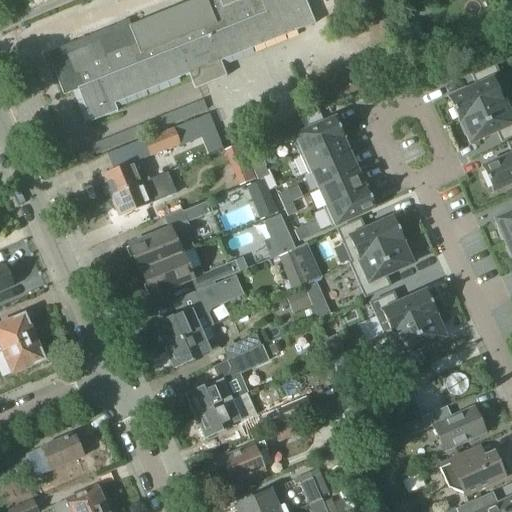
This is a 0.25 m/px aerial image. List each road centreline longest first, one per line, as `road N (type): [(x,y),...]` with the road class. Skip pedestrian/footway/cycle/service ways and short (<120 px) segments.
road 1 (residential): [(110,378),(0,129)]
road 2 (residential): [(511,398),(417,182)]
road 3 (residential): [(417,182),(434,175),(440,154),(421,112),(403,102),(384,110),(376,132),(395,175)]
road 4 (residential): [(169,511),(110,378)]
